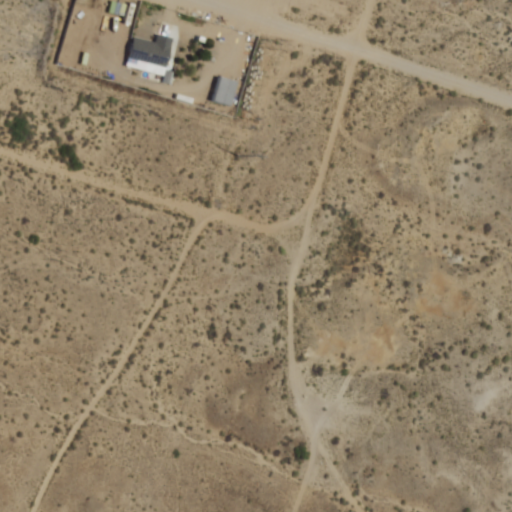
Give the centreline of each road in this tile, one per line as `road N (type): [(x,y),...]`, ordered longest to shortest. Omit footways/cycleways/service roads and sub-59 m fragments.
road 1 (residential): [(276,24),(211,208),(51,466),(33,511)]
road 2 (residential): [(354,48),(308,211)]
road 3 (residential): [(354,48),(449,40),(511,0)]
road 4 (residential): [(354,48),(196,0)]
